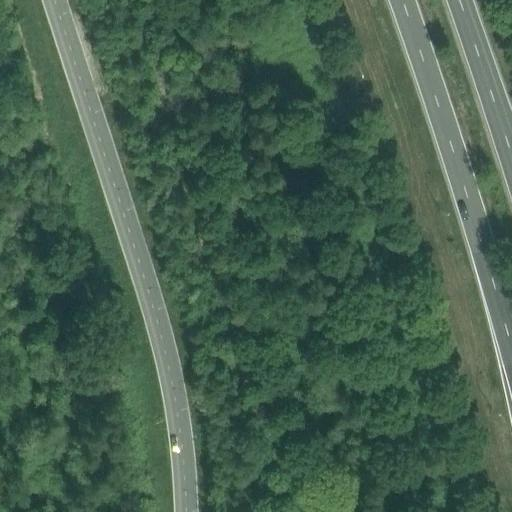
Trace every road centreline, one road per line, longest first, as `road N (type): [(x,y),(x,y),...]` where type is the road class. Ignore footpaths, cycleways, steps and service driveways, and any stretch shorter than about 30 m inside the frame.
road 1 (unclassified): [(186,511),(173,379),(55,0)]
road 2 (trunk): [(398,0),(511,356)]
road 3 (trunk): [(511,160),(460,0)]
